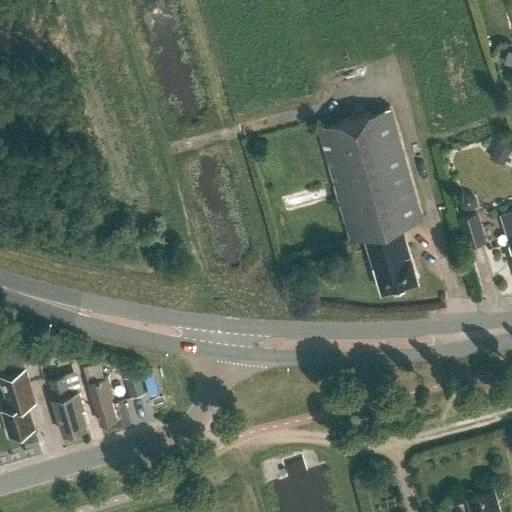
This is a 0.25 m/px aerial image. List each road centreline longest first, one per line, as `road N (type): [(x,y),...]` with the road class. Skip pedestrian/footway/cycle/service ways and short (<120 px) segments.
road 1 (primary): [(219,342),(411,346),(511,331)]
road 2 (track): [(511,413),(394,447),(315,436),(239,438)]
road 3 (primary): [(0,284),(80,315),(219,342)]
road 4 (tertiary): [(0,487),(195,420)]
